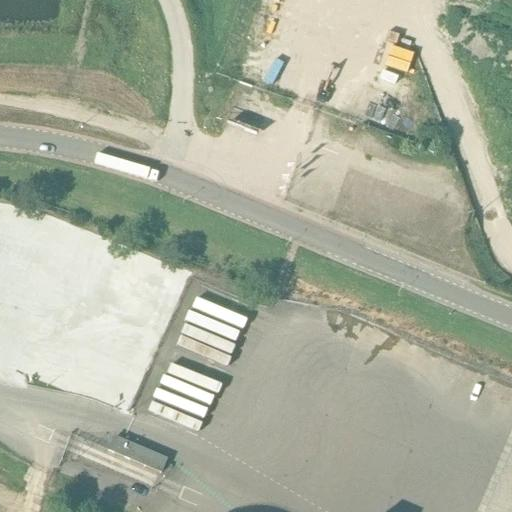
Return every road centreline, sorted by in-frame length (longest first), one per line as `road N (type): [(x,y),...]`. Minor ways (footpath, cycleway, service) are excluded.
road 1 (tertiary): [(511,318),(214,195)]
road 2 (unclassified): [(511,254),(374,194),(296,119),(269,105)]
road 3 (tertiary): [(214,195),(95,154),(0,137)]
